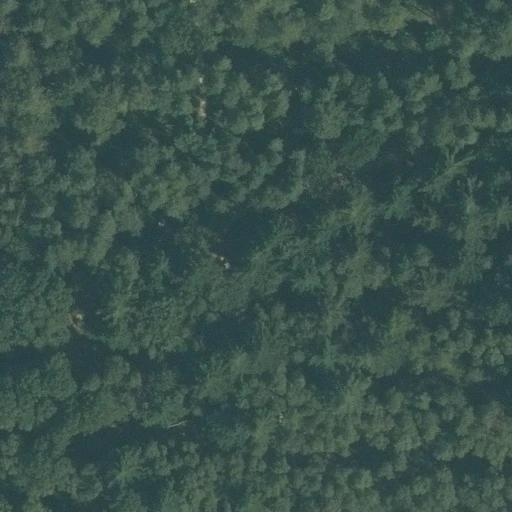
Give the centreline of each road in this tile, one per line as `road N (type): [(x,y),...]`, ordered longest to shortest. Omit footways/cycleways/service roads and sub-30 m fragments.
road 1 (track): [(203,0),(211,220),(298,511)]
road 2 (track): [(511,125),(211,220)]
